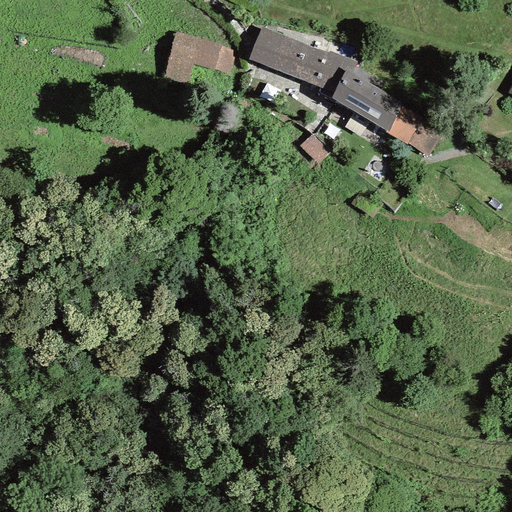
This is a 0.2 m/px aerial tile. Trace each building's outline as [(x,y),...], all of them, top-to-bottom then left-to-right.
[(352,73),(357,62),(329,51),(328,54),(261,27),(248,59),(333,94),(346,70),(352,73)] [(236,50),(176,32),(160,87),(184,93),(193,64),(228,76),(236,50)] [(400,107),(402,103),(352,73),(346,70),(333,94),(332,97),(386,131),(388,132),(400,107)] [(421,118),(400,107),(388,132),(386,131),(384,133),(407,144),(421,118)] [(428,157),(443,134),(421,118),(407,144),(428,157)]
